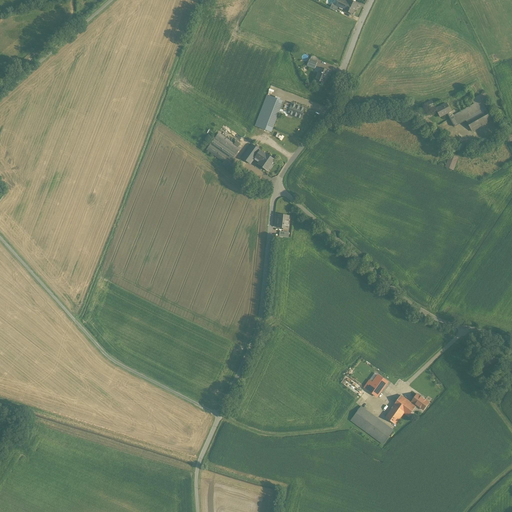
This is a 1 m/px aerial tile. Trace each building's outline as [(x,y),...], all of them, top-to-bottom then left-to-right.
[(357,5),(349,1),(348,3),(342,0),(338,0),(336,6),(345,10),(353,14),(357,5)] [(329,71),(320,68),(316,80),(324,83),(329,71)] [(283,102),(267,95),(257,122),(273,128),(280,109),(283,102)] [(481,101),(453,116),(450,118),(454,126),(454,127),(466,120),(472,132),(491,121),(481,101)] [(292,105),(283,102),(280,109),(289,112),(292,105)] [(432,102),(423,106),(425,111),(434,106),(432,102)] [(304,109),(292,104),(292,105),(289,112),(288,114),(301,119),(304,109)] [(447,104),(436,110),(440,117),(447,114),(450,118),(453,116),(451,112),(447,104)] [(273,128),(257,122),(255,126),(271,132),(273,128)] [(240,149),(218,133),(206,150),(224,162),(222,164),(227,168),(228,165),(230,167),(234,161),(232,160),(240,149)] [(252,144),(242,158),(250,164),(255,157),(256,157),(255,157),(256,156),(260,150),(252,144)] [(260,150),(256,156),(255,157),(256,157),(255,157),(261,161),(266,154),(260,150)] [(275,160),(266,154),(261,161),(259,165),(262,167),(263,166),(267,169),(271,163),(272,164),(275,160)] [(459,159),(450,155),(446,167),(455,171),(459,159)] [(289,216),(279,215),(277,228),(287,229),(289,216)] [(346,373),(339,383),(356,395),(360,389),(348,381),(351,377),(346,373)] [(388,382),(375,373),(364,388),(377,397),(388,382)] [(428,403),(417,394),(412,402),(411,403),(404,413),(403,413),(408,417),(409,416),(416,407),(417,405),(423,410),(428,403)] [(400,396),(393,406),(404,413),(411,403),(401,395),(400,396)] [(404,413),(393,406),(385,417),(395,425),(403,413),(404,413)] [(393,430),(361,407),(351,420),(383,444),(393,430)]
